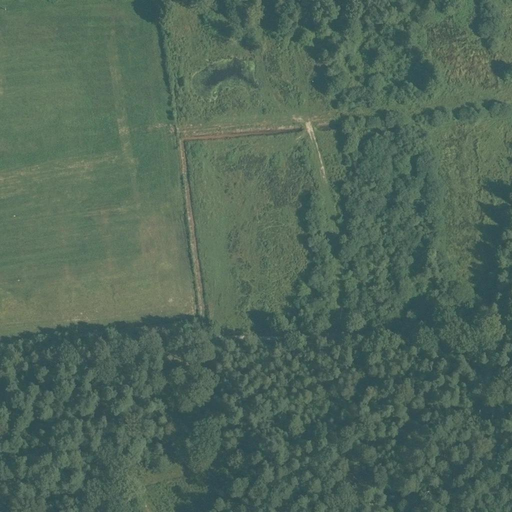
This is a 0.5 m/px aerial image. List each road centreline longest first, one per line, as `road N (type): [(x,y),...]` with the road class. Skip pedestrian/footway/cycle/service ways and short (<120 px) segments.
road 1 (track): [(325,334),(336,323),(339,284),(306,119)]
road 2 (track): [(219,463),(9,511)]
road 3 (track): [(511,337),(388,338)]
road 4 (track): [(306,119),(184,129)]
